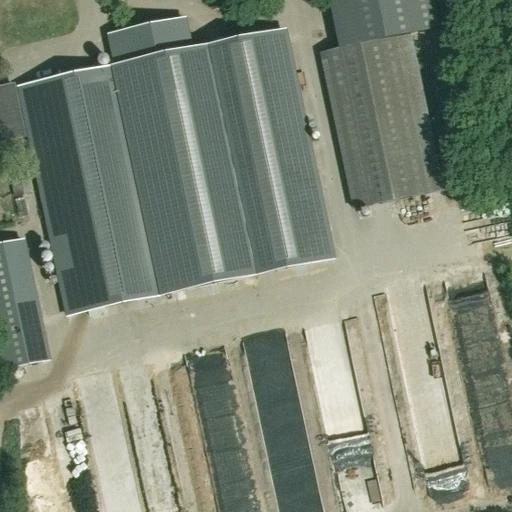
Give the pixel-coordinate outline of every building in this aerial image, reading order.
[(431,0),(349,0),(360,47),(321,55),(353,211),(432,194),(399,39),(438,31),(431,0)] [(115,70),(20,90),(68,316),(333,260),(284,34),(194,53),(187,17),(107,34),(115,70)] [(0,144),(26,139),(15,87),(0,90),(0,144)] [(0,373),(49,362),(24,243),(0,248),(0,373)] [(347,284),(351,353),(382,351),(378,282),(347,284)] [(203,380),(230,379),(228,354),(202,355),(203,380)] [(165,371),(175,428),(195,424),(185,367),(165,371)] [(271,432),(302,426),(291,369),(279,371),(283,396),(265,399),(271,432)] [(409,384),(429,500),(466,493),(450,403),(448,404),(444,378),(409,384)]
